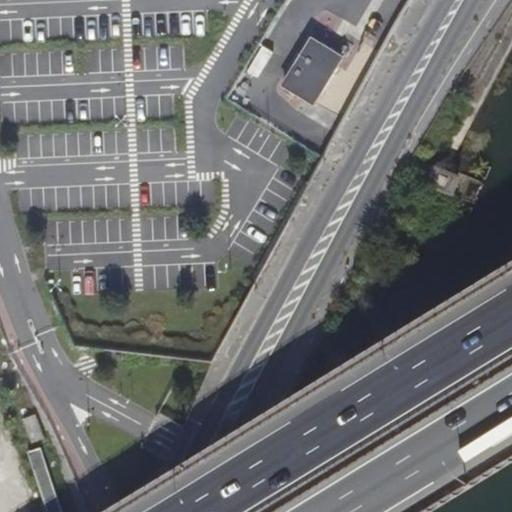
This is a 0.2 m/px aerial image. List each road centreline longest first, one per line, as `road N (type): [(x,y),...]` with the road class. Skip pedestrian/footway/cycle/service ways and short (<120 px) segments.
road 1 (secondary): [(440,0),(265,314),(172,511)]
road 2 (secondary): [(211,511),(278,364),(475,0)]
road 3 (motorway): [(511,319),(197,511)]
road 4 (motorway): [(329,511),(511,396)]
